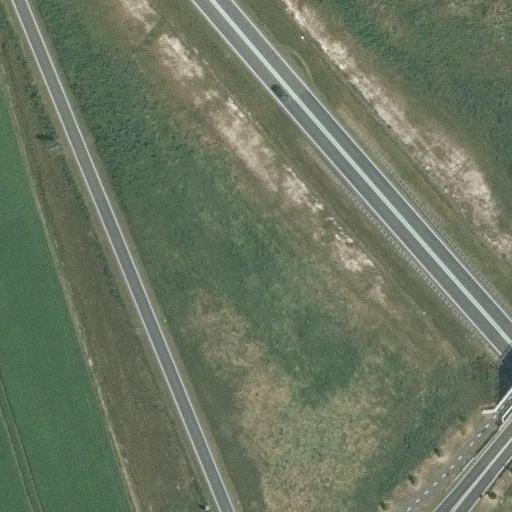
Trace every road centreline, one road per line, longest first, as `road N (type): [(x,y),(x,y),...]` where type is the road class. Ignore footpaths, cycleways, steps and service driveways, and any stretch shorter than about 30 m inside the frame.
road 1 (trunk): [(17,0),(227,511)]
road 2 (trunk): [(511,346),(210,0)]
